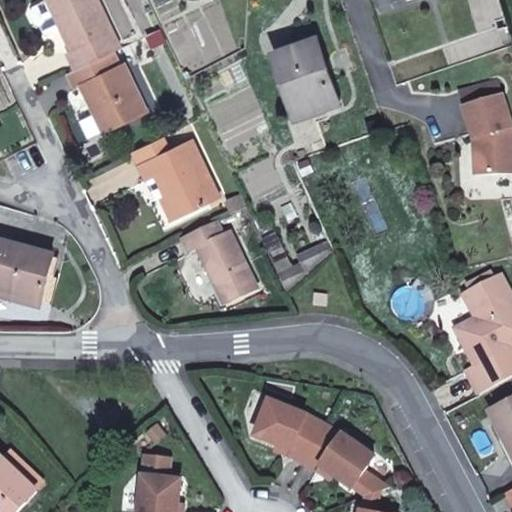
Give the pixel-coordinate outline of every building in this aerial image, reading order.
[(121,48),(98,0),(47,0),(34,6),(32,13),(36,22),(42,25),(46,35),(62,27),(62,28),(64,27),(75,49),(68,52),(76,69),(113,52),(121,48)] [(338,103),(316,39),(276,53),(298,116),(338,103)] [(147,112),(124,64),(120,66),(113,52),(76,69),(70,73),(77,88),(83,85),(105,132),(147,112)] [(503,95),(499,80),(459,93),(464,107),(503,95)] [(511,120),(503,95),(464,107),(475,140),(479,139),(480,147),(475,152),(476,175),(511,173),(511,120)] [(171,149),(164,137),(133,152),(139,164),(171,149)] [(220,198),(192,140),(171,149),(139,164),(147,180),(160,174),(170,194),(162,198),(173,221),(220,198)] [(247,208),(241,195),(227,202),(233,214),(247,208)] [(258,288),(231,233),(222,237),(215,223),(183,239),(190,254),(199,249),(225,304),(258,288)] [(50,278),(55,256),(0,241),(0,291),(43,303),(52,305),(55,297),(53,295),(55,293),(59,280),(57,280),(54,279),(50,278)] [(511,291),(503,275),(466,295),(477,317),(479,322),(459,333),(477,367),(511,348),(511,291)] [(43,303),(0,291),(0,296),(41,308),(43,303)] [(327,306),(329,294),(316,294),(314,305),(327,306)] [(459,333),(479,322),(477,317),(456,328),(459,333)] [(511,377),(511,348),(477,367),(467,372),(479,395),(511,377)] [(511,400),(491,412),(511,452),(511,400)] [(295,452),(308,416),(271,402),(257,437),(278,445),(293,451),(295,452)] [(306,464),(326,426),(308,416),(295,452),(293,451),(292,456),(306,464)] [(322,467),(343,435),(326,426),(306,464),(320,472),(323,467),(322,467)] [(376,458),(343,435),(322,467),(323,467),(336,476),(354,489),(363,477),(376,458)] [(293,451),(278,445),(276,450),(292,456),(293,451)] [(45,482),(12,451),(4,459),(37,491),(45,482)] [(179,511),(180,504),(183,481),(171,480),(172,465),(168,459),(152,457),(147,462),(145,477),(140,511),(179,511)] [(4,459),(2,458),(0,460),(0,511),(19,511),(38,492),(37,491),(4,459)] [(336,476),(323,467),(320,472),(333,481),(336,476)] [(383,491),(363,477),(354,489),(366,498),(383,491)] [(367,511),(378,511),(383,491),(366,498),(363,511),(367,511)]
